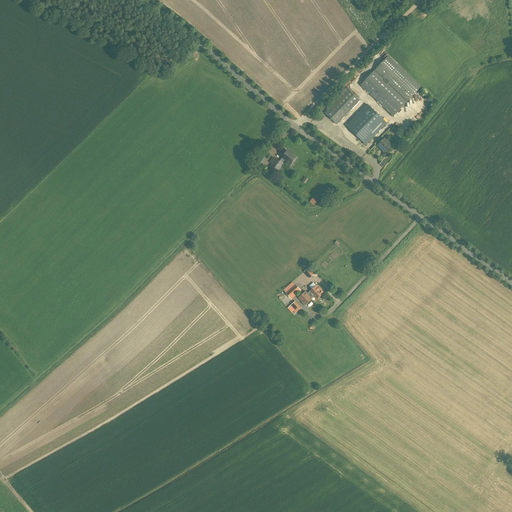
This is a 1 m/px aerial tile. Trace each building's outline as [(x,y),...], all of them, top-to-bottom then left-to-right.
[(360,85),(393,116),(421,87),(389,56),(360,85)] [(325,114),(337,125),(360,101),(347,88),(326,110),(327,111),(325,114)] [(387,123),(368,105),(347,126),(366,145),(387,123)] [(378,145),(385,153),(392,145),(385,138),(378,145)] [(283,158),(280,161),(283,163),(285,160),(288,162),(286,163),(291,167),(293,164),(292,164),(296,158),(287,151),(285,150),(281,155),(283,157),(282,158),(283,158)] [(284,164),(283,163),(280,161),(277,158),(276,159),(274,157),(270,162),(272,164),(269,169),(276,174),(284,164)] [(310,202),(314,206),(318,201),(313,197),(310,202)] [(305,271),(311,277),(314,275),(308,268),(305,271)] [(295,284),(285,293),(292,300),(301,291),(295,284)] [(312,290),(308,294),(306,291),(299,297),(301,300),(303,302),(302,303),(305,306),(308,304),(307,303),(313,297),(316,301),(317,300),(325,293),(317,285),(316,286),(312,290)] [(289,307),(291,309),(295,313),(301,308),(295,301),(289,307)]
